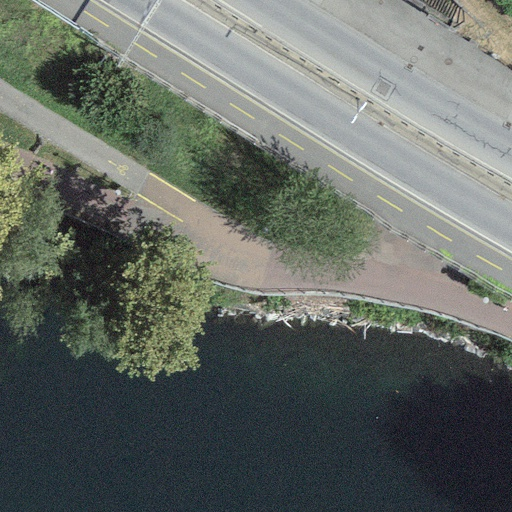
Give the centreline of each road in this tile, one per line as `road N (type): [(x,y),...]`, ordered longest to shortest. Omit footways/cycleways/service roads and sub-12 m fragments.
road 1 (primary): [(113,0),(511,245)]
road 2 (primary): [(511,148),(255,0)]
